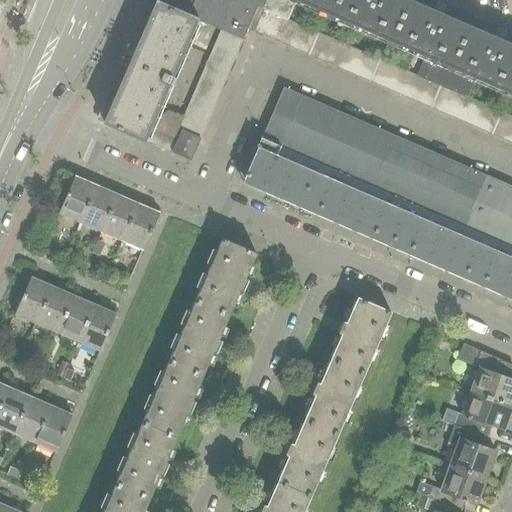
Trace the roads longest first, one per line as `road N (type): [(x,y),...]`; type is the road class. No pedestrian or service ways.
road 1 (residential): [(317,252),(14,123)]
road 2 (residential): [(317,252),(203,511)]
road 3 (residential): [(511,334),(317,252)]
road 4 (secondary): [(14,123),(76,41),(95,0)]
road 5 (secondary): [(59,0),(14,123)]
